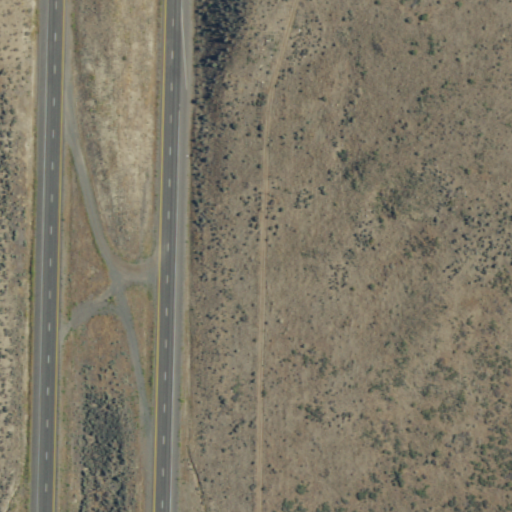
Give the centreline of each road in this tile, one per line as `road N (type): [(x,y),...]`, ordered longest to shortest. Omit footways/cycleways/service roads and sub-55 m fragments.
road 1 (track): [(252,511),(259,114),(297,0)]
road 2 (trunk): [(161,511),(171,0)]
road 3 (trunk): [(56,0),(47,511)]
